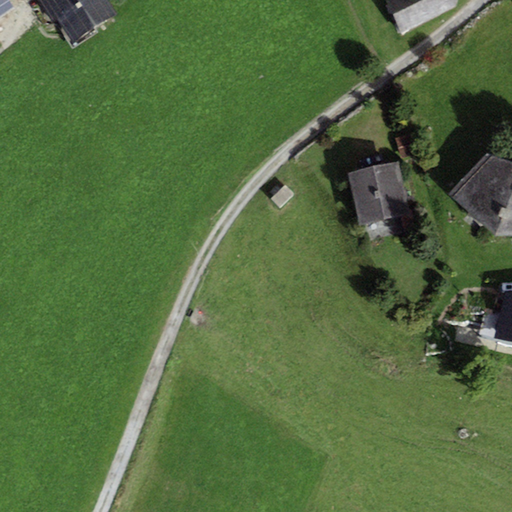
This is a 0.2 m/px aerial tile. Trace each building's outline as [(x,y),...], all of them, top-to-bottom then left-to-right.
[(0,0),(0,17),(12,11),(4,0),(0,0)] [(119,13),(110,0),(38,0),(69,46),(119,13)] [(389,0),(386,1),(400,33),(457,6),(458,0),(389,0)] [(511,162),(487,154),(447,194),(495,235),(511,235),(511,162)] [(396,160),(347,172),(361,228),(409,217),(396,160)] [(287,192),(272,204),(282,215),(296,202),(287,192)] [(511,342),(511,294),(506,294),(498,340),(511,342)]
